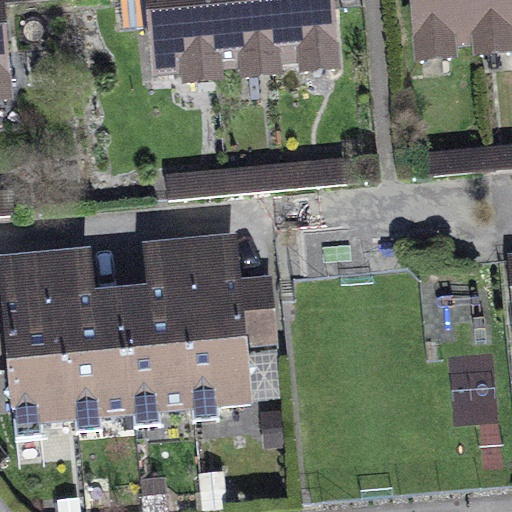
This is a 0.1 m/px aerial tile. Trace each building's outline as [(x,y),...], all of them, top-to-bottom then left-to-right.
[(211,0),(150,0),(157,75),(217,71),(211,0)] [(269,0),(211,0),(217,71),(275,66),(269,0)] [(330,0),(269,0),(275,66),(335,60),(330,0)] [(476,0),(415,0),(420,52),(481,46),(476,0)] [(511,0),(476,0),(481,46),(511,43),(511,0)] [(511,151),(429,159),(431,179),(511,171),(511,151)] [(350,168),(168,184),(169,202),(351,187),(350,168)] [(19,199),(0,200),(0,219),(20,217),(19,199)] [(187,351),(193,413),(253,408),(248,346),(276,344),(271,285),(227,288),(225,267),(193,269),(202,350),(187,351)] [(202,350),(193,269),(163,272),(165,293),(122,297),(134,417),(193,413),(187,351),(202,350)] [(134,417),(122,297),(81,300),(79,280),(48,282),(55,362),(70,361),(76,422),(134,417)] [(55,362),(48,282),(16,285),(18,306),(0,307),(0,368),(10,368),(15,426),(76,422),(70,361),(55,362)] [(201,495),(201,511),(221,511),(227,511),(226,493),(201,495)] [(144,500),(144,511),(168,511),(168,499),(144,500)]
